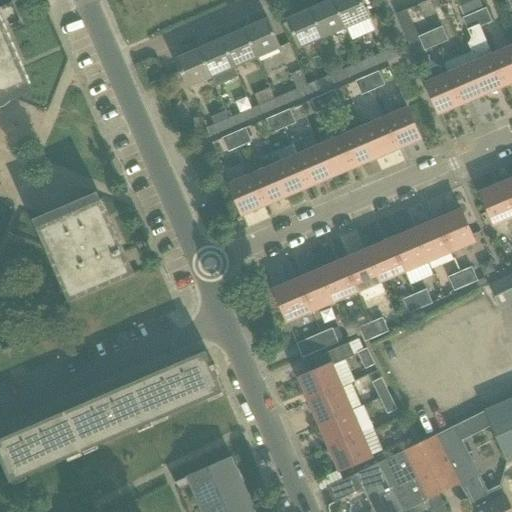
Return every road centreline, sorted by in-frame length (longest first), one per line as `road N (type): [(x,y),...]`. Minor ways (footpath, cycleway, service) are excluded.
road 1 (residential): [(204,267),(511,137)]
road 2 (residential): [(0,421),(226,318)]
road 3 (residential): [(204,267),(116,65)]
road 4 (residential): [(310,511),(226,318)]
road 5 (residential): [(116,65),(262,0)]
